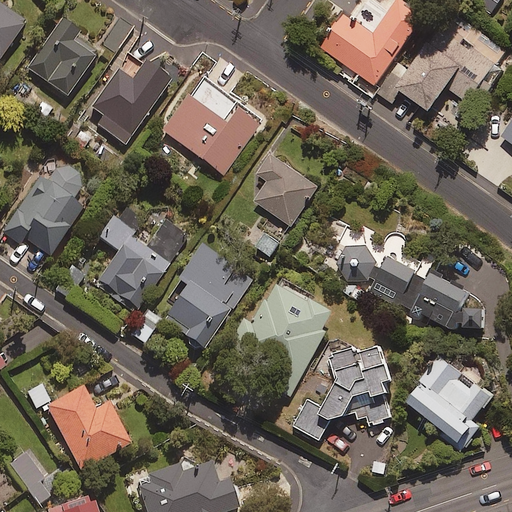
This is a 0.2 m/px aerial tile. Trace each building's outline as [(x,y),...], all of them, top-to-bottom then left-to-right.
[(423,18),(397,0),(373,34),(344,13),(321,45),(375,84),(423,18)] [(0,58),(26,22),(0,3),(0,58)] [(504,49),(449,10),(406,71),(398,66),(379,92),(393,102),(403,88),(430,107),(446,85),(468,100),(504,49)] [(80,31),(61,18),(26,67),(67,95),(94,56),(73,41),(80,31)] [(127,146),(173,81),(147,63),(137,76),(123,66),(91,109),(106,120),(101,127),(127,146)] [(262,121),(204,78),(191,96),(186,92),(159,128),(223,175),(262,121)] [(511,117),(501,133),(511,140),(511,117)] [(319,184),(270,150),(257,170),(268,178),(254,199),(292,224),(319,184)] [(0,231),(0,232),(20,245),(23,239),(49,256),(86,200),(76,193),(81,185),(80,183),(79,176),(76,170),(67,166),(56,168),(45,161),(0,231)] [(140,220),(117,205),(97,237),(117,250),(94,285),(136,313),(186,236),(163,220),(145,247),(130,237),(140,220)] [(280,240),(267,231),(257,246),(270,255),(280,240)] [(470,285),(347,235),(338,257),(347,260),(341,275),(392,296),(391,299),(456,326),(458,320),(480,329),(488,309),(464,300),(470,285)] [(250,279),(199,245),(171,287),(177,291),(159,317),(204,347),(250,279)] [(330,311),(276,282),(252,326),(242,321),(234,335),(238,337),(225,360),(289,396),(324,332),(320,330),(330,311)] [(158,322),(144,313),(130,333),(143,343),(158,322)] [(392,413),(387,391),(390,390),(387,380),(395,379),(390,360),(385,361),(382,347),(362,352),(332,338),(306,394),(309,395),(295,425),(322,438),(332,417),(346,413),(357,411),(359,417),(367,415),(369,421),(374,420),(375,423),(385,420),(384,416),(392,413)] [(464,370),(442,352),(406,396),(446,428),(441,434),(461,450),(482,425),(474,418),(494,394),(473,377),(468,383),(459,376),(464,370)] [(49,402),(41,385),(27,392),(35,409),(49,402)] [(94,409),(81,386),(43,408),(79,471),(130,442),(107,401),(94,409)] [(52,495),(25,454),(11,463),(38,504),(52,495)] [(218,483),(210,460),(182,469),(180,462),(148,472),(151,482),(139,486),(147,511),(223,511),(238,507),(228,479),(218,483)] [(57,511),(95,511),(91,501),(58,511),(57,511)]
